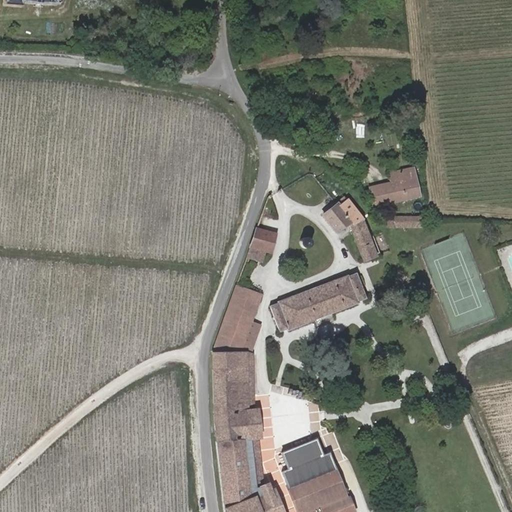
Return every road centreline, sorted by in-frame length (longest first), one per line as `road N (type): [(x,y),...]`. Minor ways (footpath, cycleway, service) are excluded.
road 1 (residential): [(234,84),(268,125),(277,164),(209,354),(223,511)]
road 2 (unknown): [(277,164),(301,200),(304,226),(299,270),(281,309),(293,408),(291,481),(304,511)]
road 3 (track): [(0,481),(102,393),(171,355),(209,354)]
road 4 (unclassified): [(0,59),(234,84)]
